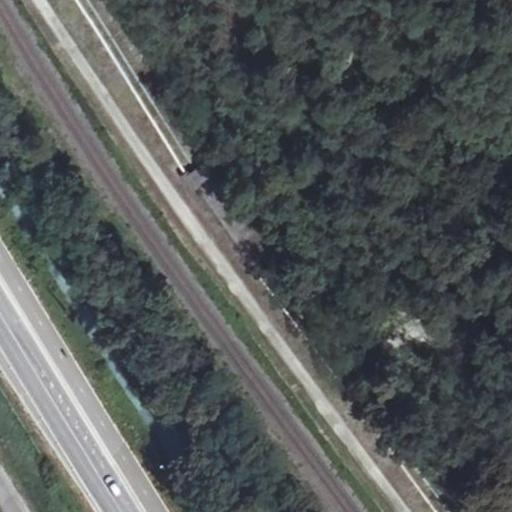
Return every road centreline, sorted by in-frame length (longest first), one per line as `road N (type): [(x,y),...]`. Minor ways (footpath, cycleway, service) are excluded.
road 1 (track): [(51,0),(220,269),(415,511)]
road 2 (tertiary): [(0,313),(124,511)]
